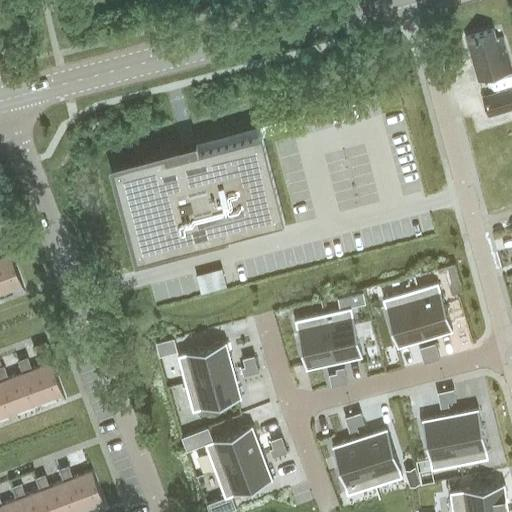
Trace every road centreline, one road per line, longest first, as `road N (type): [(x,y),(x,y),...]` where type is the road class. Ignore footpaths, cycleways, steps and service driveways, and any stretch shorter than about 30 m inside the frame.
road 1 (residential): [(16,132),(160,511)]
road 2 (tertiary): [(6,95),(388,0)]
road 3 (unclassified): [(506,351),(412,0)]
road 4 (residential): [(506,351),(291,407)]
